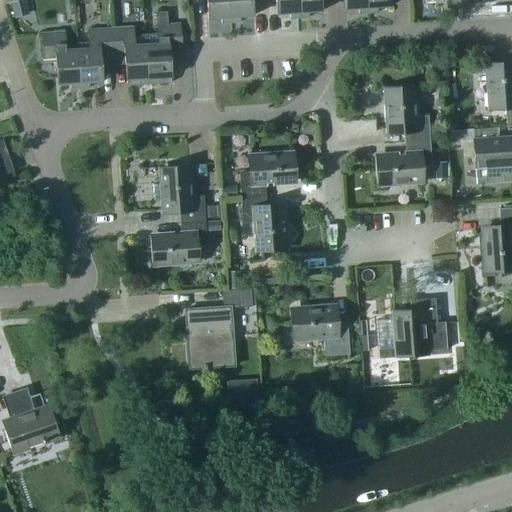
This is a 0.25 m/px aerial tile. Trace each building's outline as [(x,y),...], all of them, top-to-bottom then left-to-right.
[(3,0),(5,5),(11,3),(15,17),(28,14),(24,0),(3,0)] [(230,22),(228,0),(206,0),(208,18),(221,17),(221,23),(230,22)] [(251,0),(228,0),(230,22),(239,22),(239,16),(252,15),(251,0)] [(275,0),(276,13),(289,12),(290,18),(299,17),(297,0),(275,0)] [(297,0),(299,17),(308,17),(308,11),(321,10),(320,0),(297,0)] [(358,7),(359,13),(368,13),(366,0),(344,0),(345,8),(358,7)] [(366,0),(368,13),(377,12),(376,6),(390,5),(389,0),(366,0)] [(145,34),(146,43),(148,83),(171,81),(168,49),(181,48),(179,23),(167,24),(166,11),(155,12),(157,33),(145,34)] [(148,83),(146,43),(145,34),(133,35),(133,26),(110,28),(112,53),(124,52),(126,85),(148,83)] [(76,42),(77,48),(80,88),(89,87),(88,81),(101,80),(99,54),(112,53),(110,28),(87,29),(88,42),(76,42)] [(70,88),(80,88),(77,48),(65,49),(64,31),(41,32),(43,58),(55,57),(57,83),(70,83),(70,88)] [(511,127),(511,64),(486,66),(489,106),(504,105),(506,128),(511,127)] [(385,90),(388,130),(403,129),(404,141),(429,139),(427,115),(415,116),(413,88),(385,90)] [(511,137),(473,140),(476,183),(489,183),(489,180),(511,178),(511,137)] [(431,164),(429,139),(404,141),(405,153),(378,155),(380,183),(419,180),(418,165),(431,164)] [(238,172),(240,196),(265,195),(264,183),(292,181),(290,153),(250,156),(251,171),(238,172)] [(435,179),(446,178),(445,162),(433,163),(435,179)] [(179,209),(180,221),(204,219),(203,195),(190,195),(188,168),(160,170),(163,210),(179,209)] [(221,197),(235,196),(234,185),(220,186),(221,197)] [(266,207),(265,195),(240,196),(242,221),(254,220),(256,248),(284,246),(281,206),(266,207)] [(206,218),(218,217),(217,205),(205,206),(206,218)] [(511,207),(498,208),(500,228),(483,229),(486,269),(511,266),(511,207)] [(206,244),(204,219),(180,221),(181,233),(153,235),(155,263),(195,260),(194,245),(206,244)] [(207,231),(219,230),(219,221),(206,221),(207,231)] [(227,289),(240,288),(239,271),(226,272),(227,289)] [(229,308),(248,307),(247,290),(220,292),(221,307),(183,309),(187,369),(232,366),(229,308)] [(410,312),(393,313),(394,319),(396,349),(396,353),(426,351),(446,349),(443,322),(436,322),(434,298),(409,299),(410,312)] [(322,335),(324,355),(348,353),(346,321),(334,322),(332,306),(292,309),(295,338),(322,335)] [(256,381),(240,382),(241,398),(257,397),(256,381)] [(2,421),(13,452),(58,436),(47,406),(33,411),(24,388),(2,396),(10,418),(2,421)]
